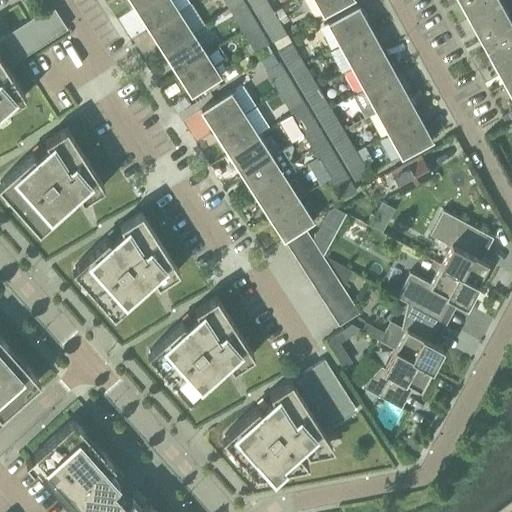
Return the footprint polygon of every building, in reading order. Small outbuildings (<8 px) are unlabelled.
[(151,29),(181,9),(174,0),(148,0),(137,7),(151,29)] [(225,0),(230,8),(243,0),(225,0)] [(243,30),(257,21),(243,0),(230,8),(243,30)] [(249,0),(261,19),(275,10),(268,0),(249,0)] [(317,0),(324,12),(345,0),(317,0)] [(463,0),(466,4),(473,17),(503,0),(463,0)] [(511,24),(511,14),(504,0),(503,0),(473,17),(485,39),(511,24)] [(26,96),(7,67),(68,28),(53,4),(0,38),(0,108),(2,106),(5,110),(26,96)] [(342,44),(372,28),(360,5),(329,22),(342,44)] [(274,40),(288,33),(288,32),(283,24),(290,19),(283,7),(275,11),(275,10),(261,19),(274,40)] [(164,50),(194,30),(181,9),(151,29),(164,50)] [(257,21),(243,30),(256,51),(270,43),(257,21)] [(490,49),(497,61),(511,53),(511,24),(485,39),(490,49)] [(342,44),(354,66),(384,50),(377,37),(372,28),(342,44)] [(178,71),(208,51),(194,30),(164,50),(178,71)] [(293,41),(279,49),(292,72),(306,63),(293,41)] [(366,88),(396,72),(384,50),(354,66),(366,88)] [(208,51),(178,71),(192,92),(222,73),(208,51)] [(509,83),(511,81),(511,53),(497,61),(509,83)] [(279,91),(293,83),(280,60),(266,69),(279,91)] [(305,93),(319,85),(306,63),(292,72),(305,93)] [(378,111),(408,94),(396,72),(366,88),(378,111)] [(292,113),(306,105),(293,83),(279,91),(292,113)] [(318,115),(332,107),(319,85),(305,93),(318,115)] [(216,131),(246,112),(232,90),(202,109),(216,131)] [(390,133),(420,116),(408,94),(378,111),(390,133)] [(305,135),(319,126),(306,105),(292,113),(305,135)] [(331,137),(345,128),(332,107),(318,115),(331,137)] [(230,152),(259,133),(246,112),(216,131),(230,152)] [(420,116),(390,133),(402,155),(433,138),(420,116)] [(318,156),(332,148),(319,126),(305,135),(318,156)] [(0,182),(1,183),(0,187),(37,229),(37,228),(41,228),(42,229),(74,200),(71,196),(83,186),(90,194),(89,194),(89,196),(104,186),(66,127),(45,141),(49,146),(36,157),(33,153),(0,182)] [(343,158),(357,150),(345,128),(331,137),(343,158)] [(243,173),(273,155),(259,133),(230,152),(243,173)] [(331,178),(345,170),(332,148),(318,156),(331,178)] [(273,155),(243,173),(249,183),(257,195),(287,176),(296,170),(282,149),(273,155)] [(357,150),(343,158),(356,180),(370,172),(357,150)] [(394,175),(402,189),(430,174),(423,159),(394,175)] [(345,170),(331,178),(344,199),(357,191),(345,170)] [(271,216),(300,198),(287,176),(257,195),(271,216)] [(300,198),(271,216),(285,238),(314,219),(300,198)] [(323,255),(346,213),(335,207),(329,210),(313,239),(320,250),(323,255)] [(440,264),(477,283),(489,262),(478,257),(489,236),(492,238),(493,236),(443,210),(430,234),(451,245),(440,264)] [(145,281),(157,270),(164,278),(163,279),(164,280),(179,271),(141,211),(120,225),(123,230),(111,241),(108,238),(72,269),(113,316),(149,284),(145,281)] [(288,242),(287,242),(293,252),(313,239),(307,229),(288,242)] [(313,239),(293,252),(300,263),(320,250),(313,239)] [(300,263),(307,273),(309,272),(327,260),(323,255),(320,250),(300,263)] [(309,272),(307,273),(313,283),(314,282),(333,271),(327,260),(309,272)] [(410,272),(397,295),(447,322),(448,321),(445,319),(455,299),(466,305),(477,283),(440,264),(430,283),(410,272)] [(314,282),(313,283),(320,294),(340,281),(333,271),(314,282)] [(320,294),(326,304),(347,291),(340,281),(320,294)] [(347,291),(326,304),(333,315),(353,302),(347,291)] [(405,329),(395,348),(432,368),(443,347),(433,341),(444,321),(447,323),(447,322),(397,295),(397,296),(408,302),(402,327),(405,329)] [(220,365),(232,355),(239,362),(238,363),(239,365),(254,355),(216,296),(195,309),(198,314),(186,326),(182,322),(147,353),(188,400),(224,369),(220,365)] [(353,302),(333,315),(340,325),(360,312),(353,302)] [(338,344),(346,338),(341,330),(333,335),(338,344)] [(0,416),(40,381),(0,336),(0,416)] [(420,389),(432,368),(395,348),(385,367),(381,365),(362,386),(401,407),(402,405),(399,404),(410,383),(420,389)] [(306,462),(305,460),(295,449),(302,444),(308,453),(335,448),(324,431),(357,409),(325,358),(303,372),(306,376),(294,384),(291,380),(270,393),(273,399),(261,410),(257,406),(222,437),(256,475),(308,464),(308,462),(306,462)] [(155,511),(150,506),(143,511),(142,511),(105,469),(112,463),(73,419),(25,461),(32,469),(35,466),(76,511),(155,511)]
